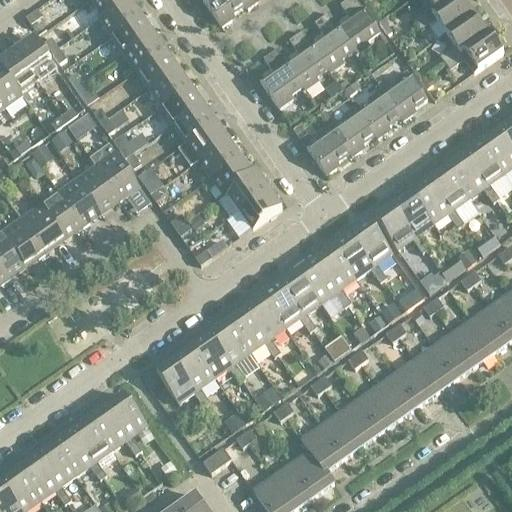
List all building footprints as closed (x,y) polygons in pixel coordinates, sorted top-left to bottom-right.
[(131,0),(94,0),(91,3),(103,20),(129,2),(131,0)] [(230,20),(246,9),(239,0),(205,0),(202,2),(222,30),(232,23),(230,20)] [(239,0),(246,9),(248,12),(258,5),(255,2),(258,0),(239,0)] [(337,30),(354,55),(357,58),(371,48),(368,45),(380,36),(354,0),(351,0),(340,8),(347,18),(350,16),(353,19),(337,30)] [(457,0),(420,0),(428,10),(413,21),(418,28),(457,0)] [(476,16),(464,0),(457,0),(418,28),(422,35),(437,24),(446,37),(476,16)] [(141,20),(129,2),(103,20),(99,23),(112,41),(141,20)] [(37,13),(26,21),(31,28),(42,20),(37,13)] [(489,36),(476,16),(446,37),(455,50),(440,60),(445,67),(489,36)] [(311,48),(329,73),(331,76),(345,66),(343,63),(354,55),(337,30),(328,17),(315,26),(322,36),(325,34),(327,37),(311,48)] [(154,38),(141,20),(112,41),(124,58),(154,38)] [(286,66),(303,91),(306,94),(319,84),(317,81),(329,73),(311,48),(302,35),(289,44),(296,54),(299,52),(302,55),(286,66)] [(504,56),(489,36),(445,67),(450,74),(465,63),(474,77),(504,56)] [(166,55),(154,38),(124,58),(137,76),(166,55)] [(51,41),(44,46),(51,57),(58,52),(51,41)] [(35,42),(16,55),(37,84),(55,71),(35,42)] [(66,62),(58,52),(51,57),(59,67),(66,62)] [(292,99),(303,91),(286,66),(277,53),(264,62),(271,72),(274,70),(276,73),(260,84),(280,112),(294,102),(292,99)] [(37,84),(16,55),(0,66),(0,68),(1,71),(19,96),(37,84)] [(179,73),(166,55),(137,76),(149,94),(179,73)] [(22,100),(19,96),(1,71),(0,71),(0,106),(5,113),(22,100)] [(191,91),(179,73),(149,94),(162,111),(191,91)] [(384,97),(401,121),(403,124),(413,117),(411,114),(427,103),(408,75),(393,85),(395,88),(384,97)] [(76,77),(69,81),(76,92),(83,87),(76,77)] [(428,80),(422,85),(428,93),(434,88),(428,80)] [(340,87),(344,93),(350,88),(346,82),(340,87)] [(86,85),(83,87),(76,92),(88,110),(98,103),(86,85)] [(203,108),(191,91),(162,111),(174,129),(203,108)] [(358,114),(376,139),(378,142),(388,135),(385,132),(401,121),(384,97),(382,93),(368,103),(370,106),(358,114)] [(216,126),(203,108),(174,129),(186,147),(216,126)] [(333,132),(350,157),(352,160),(362,153),(360,150),(376,139),(358,114),(356,111),(342,121),(344,124),(333,132)] [(73,112),(62,119),(67,126),(78,119),(73,112)] [(101,112),(94,117),(101,128),(108,122),(101,112)] [(322,116),(334,132),(337,130),(325,114),(322,116)] [(69,131),(77,143),(96,129),(88,118),(69,131)] [(67,126),(62,119),(51,127),(56,134),(67,126)] [(116,133),(108,122),(101,128),(109,138),(116,133)] [(511,125),(499,134),(511,151),(511,125)] [(228,144),(216,126),(186,147),(178,152),(191,170),(199,164),(228,144)] [(334,168),(350,157),(333,132),(331,129),(317,139),(319,142),(307,151),(326,179),(337,171),(334,168)] [(51,143),(58,153),(72,143),(65,133),(51,143)] [(511,151),(499,134),(482,147),(505,179),(511,173),(511,151)] [(32,151),(27,144),(16,152),(21,159),(32,151)] [(241,161),(228,144),(199,164),(211,182),(241,161)] [(126,147),(118,152),(126,163),(133,158),(126,147)] [(505,179),(482,147),(464,159),(497,205),(500,203),(490,189),(505,179)] [(45,148),(32,157),(39,168),(52,159),(45,148)] [(137,187),(110,148),(90,162),(96,170),(120,205),(127,200),(125,196),(137,187)] [(141,168),(133,158),(126,163),(133,173),(141,168)] [(497,205),(464,159),(446,171),(469,204),(484,194),(493,208),(497,205)] [(32,161),(25,166),(28,171),(36,166),(32,161)] [(253,179),(241,161),(211,182),(224,200),(228,197),(253,179)] [(120,205),(96,170),(77,183),(99,214),(111,206),(113,209),(120,205)] [(446,171),(429,184),(461,230),(479,218),(469,204),(446,171)] [(257,176),(253,179),(228,197),(240,214),(270,194),(257,176)] [(99,214),(77,183),(59,196),(83,231),(90,226),(87,223),(99,214)] [(157,183),(146,191),(151,198),(162,190),(157,183)] [(461,230),(429,184),(411,196),(434,229),(448,219),(458,232),(461,230)] [(167,197),(162,190),(151,198),(156,205),(167,197)] [(282,212),(270,194),(240,214),(253,233),(282,212)] [(83,231),(59,196),(40,209),(62,241),(74,232),(76,236),(83,231)] [(434,229),(411,196),(393,209),(426,255),(429,253),(420,239),(434,229)] [(62,241),(40,209),(21,222),(46,257),(52,252),(50,249),(62,241)] [(426,255),(393,209),(375,222),(398,254),(413,243),(423,257),(426,255)] [(182,219),(171,226),(176,233),(187,226),(182,219)] [(188,225),(194,233),(202,228),(196,219),(188,225)] [(46,257),(21,222),(3,235),(25,267),(36,259),(39,262),(46,257)] [(392,258),(370,225),(351,238),(384,285),(387,282),(377,268),(392,258)] [(192,233),(187,226),(176,233),(181,240),(192,233)] [(25,267),(3,235),(0,237),(0,271),(8,283),(15,279),(13,275),(25,267)] [(234,235),(196,262),(201,269),(239,243),(234,235)] [(384,285),(351,238),(334,251),(356,283),(371,273),(381,287),(384,285)] [(476,251),(483,260),(492,254),(485,244),(476,251)] [(356,283),(334,251),(316,263),(349,310),(352,307),(342,293),(356,283)] [(468,254),(459,261),(466,272),(476,265),(468,254)] [(511,263),(505,254),(498,259),(504,268),(511,263)] [(349,310),(316,263),(298,276),(321,308),(335,298),(345,312),(349,310)] [(8,283),(0,271),(0,286),(1,288),(8,283)] [(321,308),(298,276),(281,288),(313,334),(317,332),(307,318),(321,308)] [(481,284),(474,276),(467,281),(474,289),(481,284)] [(474,289),(467,281),(460,286),(467,294),(474,289)] [(313,334),(281,288),(263,301),(286,333),(300,323),(310,337),(313,334)] [(418,294),(400,307),(406,316),(424,303),(418,294)] [(511,303),(509,299),(490,312),(511,343),(511,303)] [(286,333),(263,301),(245,313),(278,359),(281,357),(272,343),(286,333)] [(443,311),(437,302),(430,307),(436,316),(443,311)] [(436,316),(430,307),(423,312),(429,321),(436,316)] [(396,309),(383,318),(389,327),(402,318),(396,309)] [(511,345),(511,343),(490,312),(471,325),(494,358),(511,345)] [(278,359),(245,313),(228,325),(251,358),(265,348),(275,362),(278,359)] [(413,320),(418,327),(424,322),(419,316),(413,320)] [(381,320),(370,328),(376,336),(387,328),(381,320)] [(251,358),(228,325),(210,338),(243,384),(246,382),(236,368),(251,358)] [(494,358),(471,325),(452,338),(475,371),(494,358)] [(406,337),(400,328),(393,333),(399,342),(406,337)] [(363,330),(354,337),(361,347),(370,340),(363,330)] [(399,342),(393,333),(386,338),(392,347),(399,342)] [(243,384),(210,338),(192,350),(215,383),(230,373),(239,387),(243,384)] [(475,371),(452,338),(434,352),(457,384),(475,371)] [(351,354),(344,343),(336,349),(343,359),(351,354)] [(215,383),(192,350),(175,363),(207,409),(211,407),(201,393),(215,383)] [(457,384),(434,352),(415,365),(438,397),(457,384)] [(369,363),(362,355),(355,360),(362,368),(369,363)] [(327,357),(318,365),(325,373),(333,365),(327,357)] [(362,368),(355,360),(348,365),(355,373),(362,368)] [(207,409),(175,363),(156,376),(179,408),(194,397),(204,411),(207,409)] [(438,397),(415,365),(396,378),(419,410),(438,397)] [(419,410),(396,378),(378,391),(401,424),(419,410)] [(331,390),(325,381),(318,386),(324,395),(331,390)] [(324,395),(318,386),(311,391),(317,400),(324,395)] [(401,424),(378,391),(359,404),(382,437),(401,424)] [(275,392),(257,405),(265,415),(282,403),(275,392)] [(148,430),(125,398),(107,411),(139,457),(143,455),(133,441),(148,430)] [(382,437),(359,404),(340,418),(363,450),(382,437)] [(293,417),(287,408),(280,413),(286,422),(293,417)] [(139,457),(107,411),(89,423),(112,456),(126,445),(136,459),(139,457)] [(286,422),(280,413),(273,418),(279,427),(286,422)] [(240,417),(225,428),(232,438),(247,427),(240,417)] [(363,450),(340,418),(321,431),(344,463),(363,450)] [(112,456),(89,423),(71,436),(104,482),(107,480),(97,466),(112,456)] [(344,463),(321,431),(302,444),(310,456),(311,455),(326,477),(327,476),(344,463)] [(257,442),(250,434),(243,439),(249,447),(257,442)] [(104,482),(71,436),(54,448),(76,480),(91,470),(101,484),(104,482)] [(249,447),(243,439),(236,443),(242,452),(249,447)] [(76,480),(54,448),(36,461),(69,507),(72,504),(62,491),(76,480)] [(232,464),(224,452),(203,467),(211,478),(232,464)] [(311,455),(310,456),(292,468),(315,501),(335,487),(327,476),(326,477),(311,455)] [(69,507),(36,461),(18,473),(41,505),(55,495),(65,509),(69,507)] [(299,511),(315,501),(292,468),(273,481),(295,511),(299,511)] [(31,511),(41,505),(18,473),(1,485),(19,511),(31,511)] [(295,511),(273,481),(254,495),(265,511),(295,511)] [(19,511),(1,485),(0,485),(0,511),(19,511)] [(136,490),(122,500),(129,509),(143,500),(136,490)] [(206,511),(197,498),(178,511),(206,511)]
